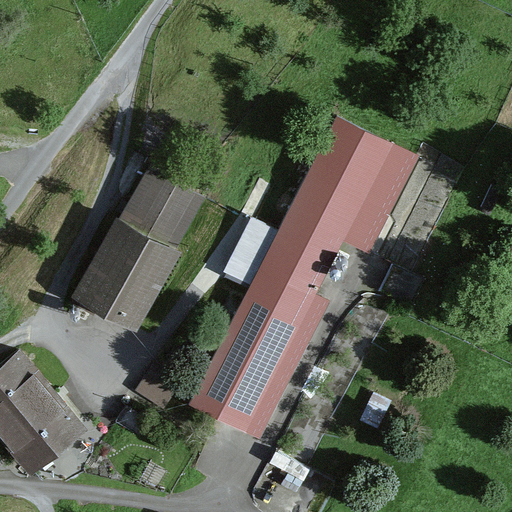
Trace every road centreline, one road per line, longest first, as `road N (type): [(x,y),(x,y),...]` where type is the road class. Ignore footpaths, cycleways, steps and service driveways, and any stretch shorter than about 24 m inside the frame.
road 1 (unknown): [(28,491),(72,454),(224,254)]
road 2 (track): [(164,0),(0,223)]
road 3 (track): [(192,511),(0,489)]
